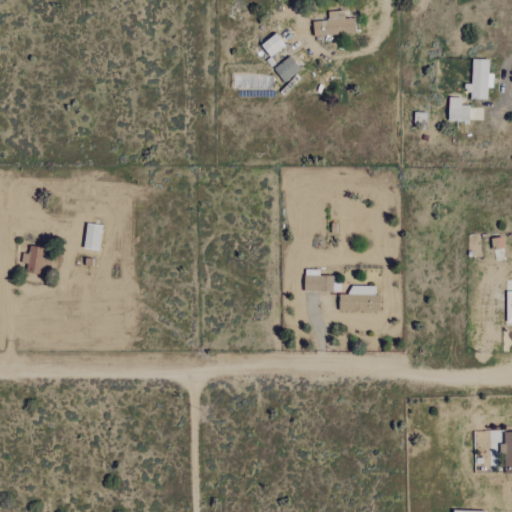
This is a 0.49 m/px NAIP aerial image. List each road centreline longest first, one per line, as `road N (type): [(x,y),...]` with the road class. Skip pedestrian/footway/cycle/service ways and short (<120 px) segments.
road 1 (residential): [(0,372),(511,375)]
road 2 (residential): [(196,511),(191,374)]
